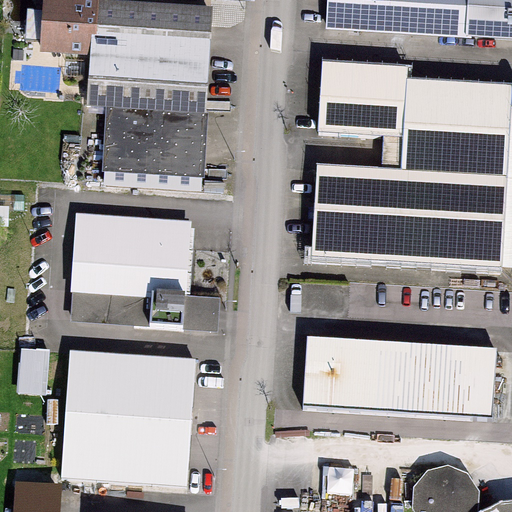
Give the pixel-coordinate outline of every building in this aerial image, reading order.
[(203,177),(213,12),(55,0),(37,0),(33,56),(87,60),(83,117),(106,119),(102,169),(203,177)] [(511,0),(314,0),(312,33),(511,44),(511,0)] [(316,172),(311,262),(502,272),(511,94),(408,89),(409,71),(319,66),(315,146),(382,149),(380,175),(316,172)] [(195,221),(76,213),(71,321),(217,331),(220,297),(191,295),(194,250),(195,221)] [(486,359),(306,349),(302,418),(482,428),(486,359)] [(195,363),(74,355),(65,486),(187,494),(195,363)] [(511,511),(511,510),(507,511),(475,511),(478,507),(468,483),(444,473),(420,483),(410,506),(410,507),(412,511),(511,511)]
